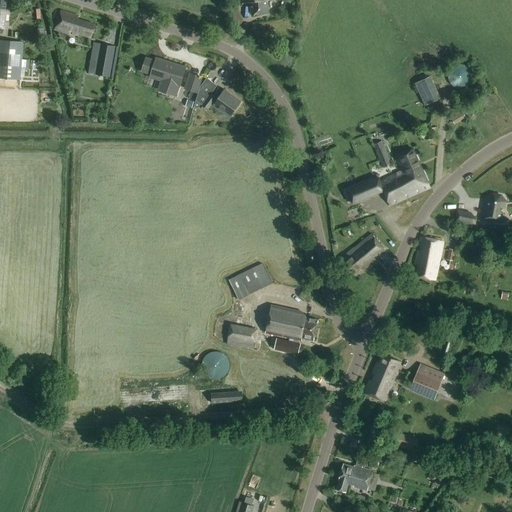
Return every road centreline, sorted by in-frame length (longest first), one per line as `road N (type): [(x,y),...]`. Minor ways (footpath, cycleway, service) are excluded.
road 1 (unclassified): [(365,342),(341,325),(295,131),(262,75),(222,46),(79,0)]
road 2 (tertiary): [(365,342),(433,197),(511,138)]
road 3 (tertiary): [(308,511),(365,342)]
